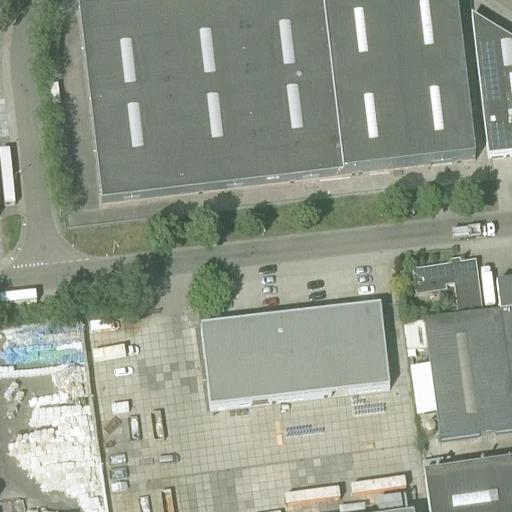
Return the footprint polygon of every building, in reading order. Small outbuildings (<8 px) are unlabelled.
[(101,207),(475,163),(457,10),(439,0),(179,0),(78,12),(101,207)] [(511,45),(470,20),(485,142),(488,161),(511,158),(511,45)] [(445,322),(402,328),(406,354),(427,352),(439,443),(511,433),(511,287),(502,291),(496,292),(478,295),(474,265),(412,273),(415,298),(445,294),(445,290),(453,289),(457,315),(444,317),(445,322)] [(290,321),(200,331),(209,413),(230,410),(299,402),(389,392),(380,311),(379,311),(290,321)] [(427,511),(511,511),(511,465),(423,478),(427,511)]
